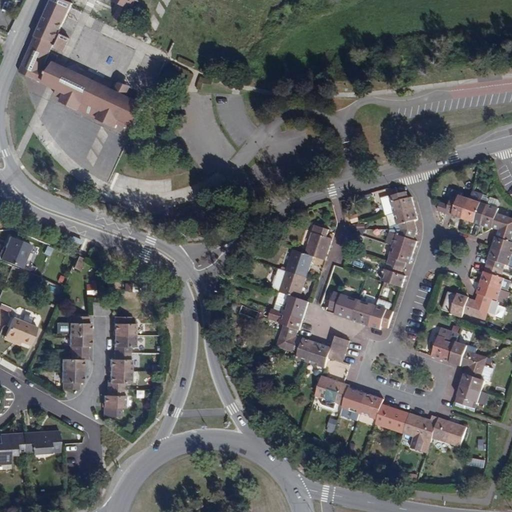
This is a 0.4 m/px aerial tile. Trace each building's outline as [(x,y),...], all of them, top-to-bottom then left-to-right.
[(51,0),(21,72),(57,90),(65,93),(63,98),(60,102),(79,111),(80,109),(98,118),(97,120),(115,128),(117,124),(120,119),(128,123),(134,126),(145,104),(127,95),(130,89),(119,83),(115,90),(111,88),(84,75),(55,61),(49,71),(48,70),(48,69),(48,68),(47,67),(46,67),(45,67),(45,68),(44,68),(44,69),(43,68),(73,4),(65,0),(64,0),(51,0)] [(112,0),(120,4),(115,18),(125,23),(135,0),(112,0)] [(82,14),(75,10),(70,19),(78,23),(82,14)] [(70,39),(62,35),(59,42),(66,45),(70,39)] [(66,45),(59,42),(56,49),(63,52),(66,45)] [(111,88),(114,82),(87,69),(84,75),(111,88)] [(63,98),(65,93),(57,90),(55,94),(63,98)] [(97,120),(98,118),(80,109),(79,111),(97,120)] [(120,119),(117,124),(125,128),(128,123),(120,119)] [(438,210),(464,219),(471,198),(461,195),(462,192),(453,189),(450,196),(451,197),(449,205),(440,202),(438,210)] [(392,214),(413,208),(410,198),(407,198),(406,192),(404,191),(387,196),(388,200),(380,203),(384,216),(392,214)] [(473,191),(471,198),(464,219),(480,224),(487,203),(481,201),(482,198),(484,194),(473,191)] [(498,230),(511,223),(511,219),(497,215),(500,207),(502,201),(500,198),(492,196),(489,204),(487,203),(480,224),(493,228),(498,230)] [(399,231),(415,231),(415,230),(412,220),(416,219),(413,208),(392,214),(395,225),(398,225),(399,230),(399,231)] [(511,232),(511,223),(498,230),(496,237),(492,248),(511,254),(511,242),(509,241),(511,232)] [(391,245),(412,252),(416,241),(412,240),(415,231),(399,231),(398,235),(395,234),(391,245)] [(303,255),(312,257),(324,261),(331,240),(311,233),(303,255)] [(29,246),(7,237),(0,254),(0,262),(19,270),(29,246)] [(408,263),(412,252),(391,245),(385,263),(402,268),(404,262),(408,263)] [(52,248),(46,246),(42,254),(49,257),(52,248)] [(511,254),(492,248),(486,265),(502,271),(504,264),(511,266),(511,254)] [(291,251),(284,272),(304,278),(312,257),(303,255),(291,251)] [(72,269),(78,271),(84,259),(78,257),(72,269)] [(402,268),(385,263),(379,280),(384,282),(400,288),(404,276),(399,275),(402,268)] [(500,277),(502,271),(486,265),(480,282),(501,289),(505,279),(500,277)] [(304,278),(284,272),(277,269),(270,290),(277,293),(278,293),(286,295),(297,299),(304,278)] [(89,284),(84,285),(85,295),(95,294),(94,281),(89,281),(89,284)] [(477,293),(474,299),(483,316),(489,298),(505,304),(509,292),(501,289),(480,282),(477,293)] [(131,284),(123,283),(123,291),(131,292),(131,284)] [(307,302),(297,299),(286,295),(278,293),(275,304),(283,307),(281,312),(302,319),(307,302)] [(351,320),(358,299),(341,293),(334,314),(351,320)] [(483,316),(474,299),(469,298),(456,293),(455,296),(447,293),(442,308),(450,311),(449,313),(461,317),(464,310),(483,316)] [(358,299),(351,320),(369,326),(376,305),(358,299)] [(376,305),(369,326),(379,330),(381,325),(386,327),(392,311),(387,309),(389,303),(378,299),(376,305)] [(275,304),(273,310),(281,312),(283,307),(275,304)] [(278,346),(296,336),(302,319),(281,312),(273,310),(270,309),(267,318),(278,322),(275,330),(283,332),(278,345),(278,346)] [(115,335),(136,335),(136,324),(131,323),(130,317),(115,317),(115,335)] [(69,332),(69,335),(91,335),(91,323),(89,323),(89,318),(72,318),(72,323),(69,324),(59,324),(59,332),(69,332)] [(37,329),(12,319),(5,337),(30,347),(37,329)] [(433,356),(451,362),(457,341),(460,333),(443,327),(433,356)] [(72,353),(89,353),(89,347),(91,347),(91,335),(69,335),(69,347),(72,347),(72,353)] [(136,347),(136,335),(115,335),(115,353),(130,353),(130,347),(136,347)] [(296,336),(278,346),(292,350),(290,357),(307,362),(314,342),(296,336)] [(333,343),(348,349),(350,341),(336,336),(333,343)] [(468,367),(485,358),(486,358),(465,351),(468,345),(457,341),(451,362),(468,367)] [(314,342),(307,362),(325,368),(325,369),(329,358),(329,357),(331,351),(332,349),(331,348),(314,342)] [(345,355),(348,349),(333,343),(331,348),(332,349),(331,351),(345,355)] [(345,355),(331,351),(329,357),(329,358),(343,363),(343,362),(345,355)] [(89,353),(72,353),(72,359),(61,359),(61,371),(83,371),(84,360),(89,360),(89,353)] [(130,353),(115,353),(115,359),(111,359),(111,371),(132,371),(132,359),(130,359),(130,353)] [(468,367),(462,384),(482,391),(486,381),(478,378),(485,358),(468,367)] [(84,383),(83,371),(61,371),(61,383),(63,383),(63,389),(80,389),(80,383),(84,383)] [(132,383),(132,371),(111,371),(111,382),(109,383),(109,389),(124,389),(130,389),(130,383),(132,383)] [(342,405),(348,388),(349,385),(342,383),(322,376),(315,396),(342,405)] [(454,395),(458,382),(450,379),(446,393),(454,395)] [(478,401),(482,391),(462,384),(456,401),(472,407),(475,400),(478,401)] [(348,388),(342,405),(341,408),(358,413),(365,393),(348,388)] [(124,389),(109,389),(109,395),(105,396),(105,408),(126,408),(126,395),(124,395),(124,389)] [(365,393),(358,413),(376,420),(381,404),(383,399),(365,393)] [(402,433),(409,413),(381,404),(376,420),(375,424),(402,433)] [(409,413),(402,433),(430,442),(431,438),(436,422),(429,420),(409,413)] [(436,422),(431,438),(461,448),(468,427),(450,421),(438,417),(436,422)] [(338,421),(329,419),(327,427),(329,428),(327,432),(334,434),(338,421)] [(58,431),(23,433),(24,453),(59,451),(58,431)] [(24,453),(23,433),(0,435),(0,463),(10,463),(10,454),(24,453)] [(321,445),(328,447),(331,439),(324,437),(321,445)] [(469,465),(483,467),(484,461),(470,459),(469,465)]
